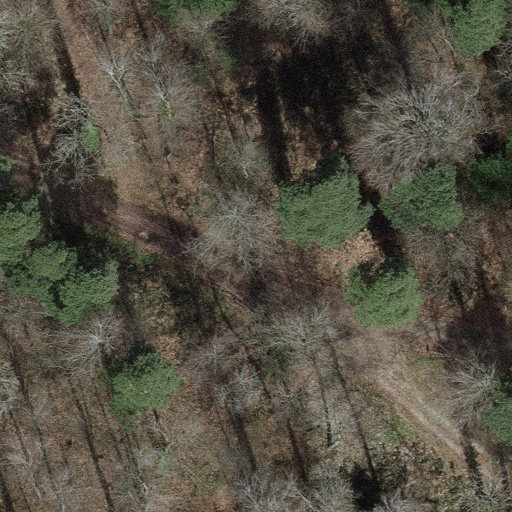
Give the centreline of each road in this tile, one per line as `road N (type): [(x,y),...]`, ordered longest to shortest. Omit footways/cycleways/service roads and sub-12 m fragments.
road 1 (track): [(511,478),(291,307),(0,164)]
road 2 (track): [(511,328),(291,307)]
